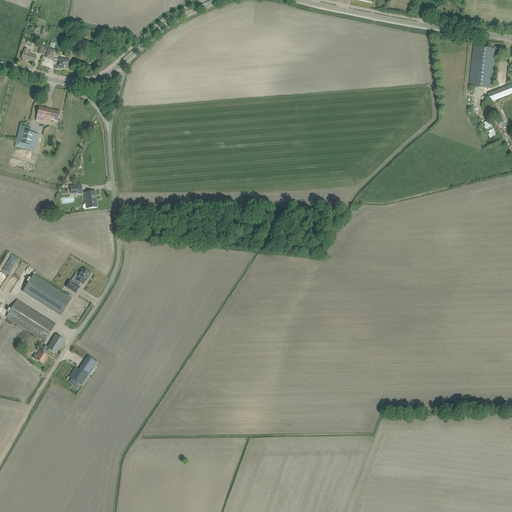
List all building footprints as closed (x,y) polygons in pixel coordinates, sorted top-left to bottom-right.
[(474,46),(473,51),(469,86),(491,88),(496,47),(494,46),(494,48),(474,46)] [(23,53),(23,54),(21,59),(34,63),(36,56),(27,54),(28,50),(25,49),(24,53),(23,53)] [(48,49),(46,58),(52,59),(54,51),(48,49)] [(59,65),(57,65),(56,69),(61,69),(61,68),(67,69),(68,63),(70,63),(71,59),(66,58),(66,60),(59,58),(59,62),(59,63),(59,65)] [(511,83),(488,94),(491,102),(511,93),(511,83)] [(498,125),(503,122),(504,122),(495,104),(488,107),(492,115),(493,115),(498,125)] [(39,108),(38,112),(36,121),(49,124),(50,119),(58,121),(60,112),(39,108)] [(482,123),(485,129),(493,126),(490,120),(482,123)] [(20,124),(15,146),(34,151),(38,134),(29,132),(30,127),(20,124)] [(495,128),(487,132),(490,138),(498,134),(495,128)] [(65,135),(44,129),(35,164),(56,169),(65,135)] [(81,185),(70,186),(71,195),(82,193),(81,185)] [(84,193),(85,204),(84,204),(83,205),(83,206),(83,207),(84,208),(85,209),(97,207),(95,192),(84,193)] [(70,281),(66,287),(76,293),(80,287),(78,286),(81,283),(83,285),(88,278),(91,274),(83,269),(76,280),(77,280),(74,284),(70,281)] [(33,275),(23,292),(61,316),(72,299),(73,297),(69,294),(68,297),(61,292),(34,275),(33,275)] [(6,317),(45,342),(56,324),(17,300),(6,317)] [(35,359),(38,361),(42,364),(47,356),(44,354),(47,349),(56,354),(65,341),(56,335),(48,348),(44,345),(38,355),(35,359)] [(69,377),(71,378),(82,385),(97,362),(88,356),(79,370),(76,367),(69,377)]
